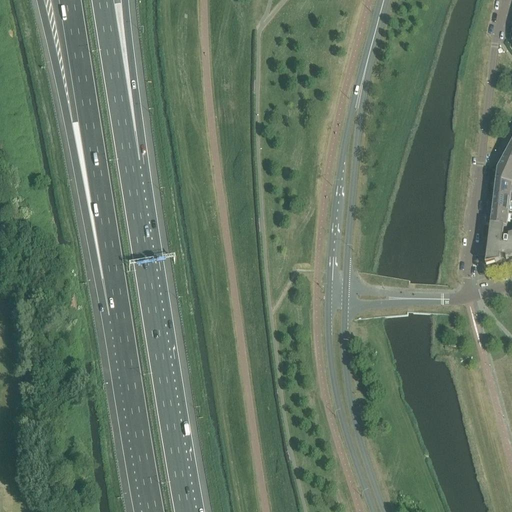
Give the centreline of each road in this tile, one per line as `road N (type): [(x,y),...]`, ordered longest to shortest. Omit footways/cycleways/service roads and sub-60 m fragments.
road 1 (motorway): [(186,511),(128,161)]
road 2 (motorway): [(38,0),(119,314)]
road 3 (motorway): [(69,0),(119,314)]
road 4 (residential): [(505,0),(489,74),(466,296)]
road 5 (secondary): [(329,297),(337,398),(373,511)]
road 6 (secondary): [(385,511),(350,398),(345,306)]
road 7 (secondary): [(359,90),(334,204),(329,297)]
road 8 (motorway): [(119,314),(152,511)]
road 9 (secondary): [(346,289),(359,90)]
road 10 (motorway): [(128,161),(103,0)]
road 11 (motorway): [(128,161),(125,0)]
